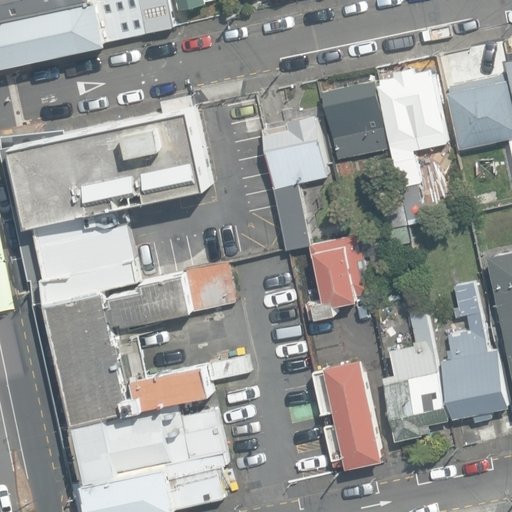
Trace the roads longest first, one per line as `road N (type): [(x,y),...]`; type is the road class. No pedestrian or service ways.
road 1 (residential): [(0,101),(503,0)]
road 2 (residential): [(332,511),(511,474)]
road 3 (secondary): [(0,373),(29,511)]
